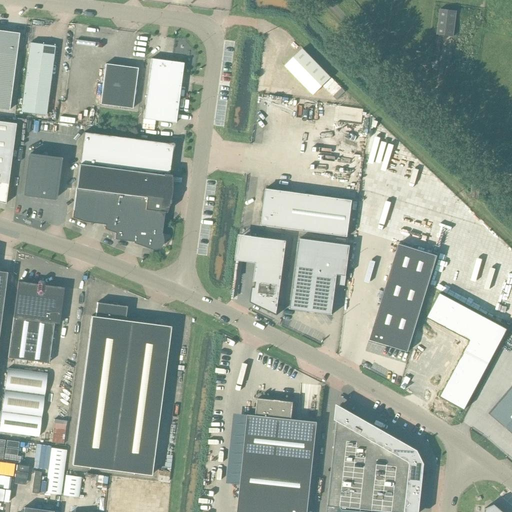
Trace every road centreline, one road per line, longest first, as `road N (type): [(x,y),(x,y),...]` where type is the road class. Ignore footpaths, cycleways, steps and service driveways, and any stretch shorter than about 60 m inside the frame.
road 1 (unclassified): [(180,293),(212,37),(195,24),(22,0)]
road 2 (unclassified): [(180,293),(314,356),(473,450)]
road 3 (unclassified): [(511,183),(393,73),(331,0)]
road 4 (unclassified): [(0,227),(180,293)]
